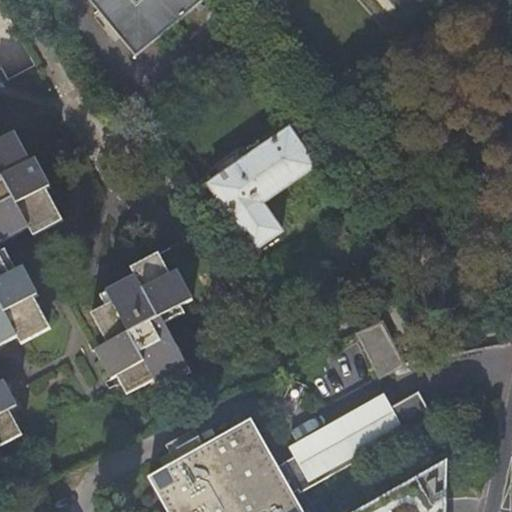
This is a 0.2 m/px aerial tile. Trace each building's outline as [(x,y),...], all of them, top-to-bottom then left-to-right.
[(87,0),(135,57),(203,2),(201,0),(87,0)] [(314,167),(289,130),(208,184),(253,250),(282,231),(263,202),(314,167)] [(0,245),(29,230),(34,238),(63,222),(46,191),(50,188),(39,170),(34,173),(28,164),(25,166),(9,137),(0,141),(0,245)] [(171,276),(159,255),(131,270),(134,277),(107,293),(112,304),(92,315),(108,344),(102,348),(107,358),(101,361),(112,381),(118,378),(128,397),(155,382),(156,385),(189,367),(163,318),(193,301),(178,272),(171,276)] [(0,256),(0,346),(1,346),(0,343),(0,339),(6,337),(14,333),(19,341),(48,325),(35,299),(39,297),(28,278),(22,281),(17,272),(11,276),(0,256)] [(361,333),(381,378),(406,366),(386,321),(361,333)] [(0,448),(23,436),(10,411),(17,407),(10,393),(3,382),(0,383),(0,448)] [(447,511),(449,462),(359,511),(303,511),(296,500),(432,424),(419,399),(280,474),(252,420),(152,476),(171,511),(447,511)]
